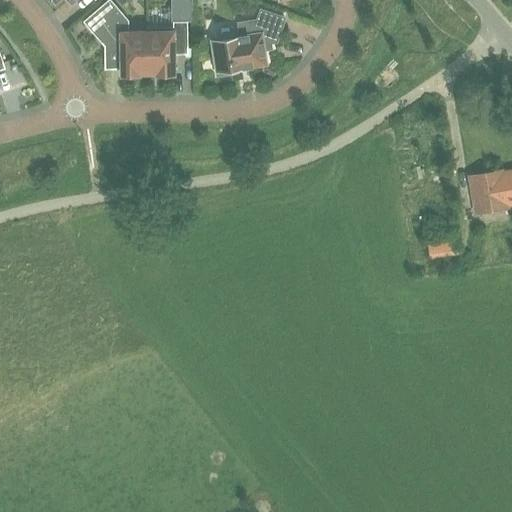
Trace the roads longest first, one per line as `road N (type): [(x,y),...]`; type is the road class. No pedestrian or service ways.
road 1 (residential): [(0,218),(305,158),(352,137),(505,35)]
road 2 (residential): [(84,114),(230,110),(277,100),(335,43),(349,0)]
road 3 (residential): [(84,114),(69,73),(15,0)]
